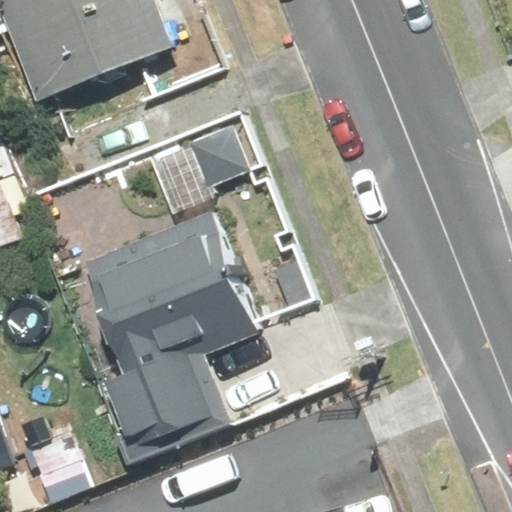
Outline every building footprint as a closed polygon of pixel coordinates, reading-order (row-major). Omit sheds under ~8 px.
[(14,0),(56,105),(201,49),(181,0),(14,0)] [(13,176),(0,181),(0,255),(38,241),(13,176)] [(127,336),(171,317),(187,354),(235,332),(219,295),(279,268),(246,195),(94,264),(127,336)] [(324,302),(306,261),(254,284),(272,325),(324,302)] [(195,419),(173,365),(125,385),(147,439),(195,419)] [(240,511),(329,469),(305,420),(189,476),(194,486),(160,502),(165,511),(240,511)]
